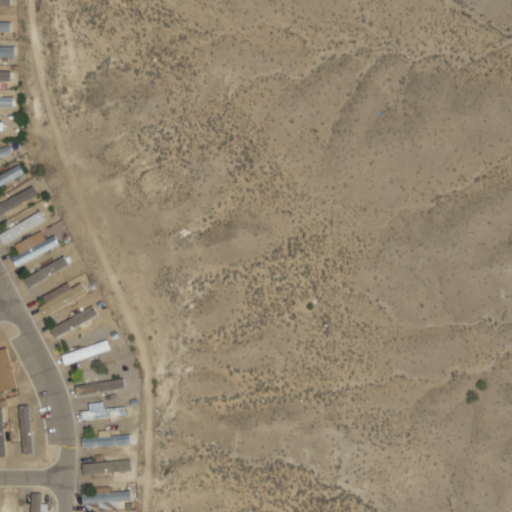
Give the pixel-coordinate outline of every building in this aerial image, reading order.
[(0,31),(13,32),(13,21),(0,21),(0,31)] [(17,46),(0,46),(0,56),(17,56),(17,46)] [(0,80),(13,80),(13,70),(0,70),(0,80)] [(0,107),(15,107),(15,96),(0,95),(0,107)] [(0,149),(0,158),(12,154),(9,146),(0,149)] [(104,346),(101,337),(67,347),(70,357),(104,346)] [(0,350),(0,389),(1,393),(18,388),(8,348),(0,350)] [(22,453),(32,453),(32,406),(22,406),(22,453)] [(127,503),(127,493),(132,493),(132,490),(91,489),(91,502),(127,503)]
